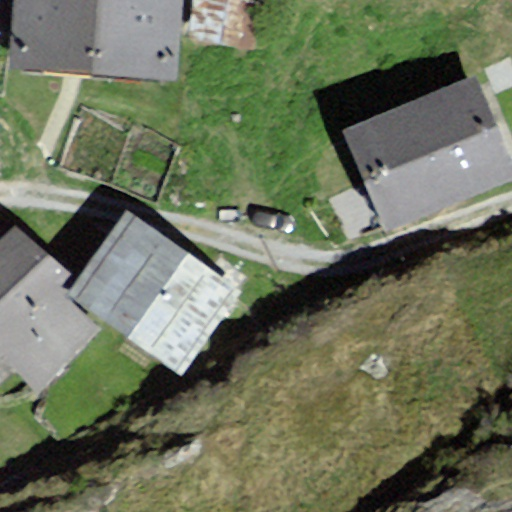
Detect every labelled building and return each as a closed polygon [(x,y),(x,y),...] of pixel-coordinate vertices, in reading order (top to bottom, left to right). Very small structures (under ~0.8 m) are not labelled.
[(172,0),(20,0),(17,60),(168,69),(172,0)] [(263,0),(194,0),(188,40),(253,51),(263,0)] [(511,166),(476,84),(348,139),(386,226),(511,171),(511,166)] [(137,236),(88,307),(181,370),(229,298),(137,236)] [(0,250),(0,341),(42,388),(88,346),(62,317),(75,305),(19,243),(5,256),(0,250)]
